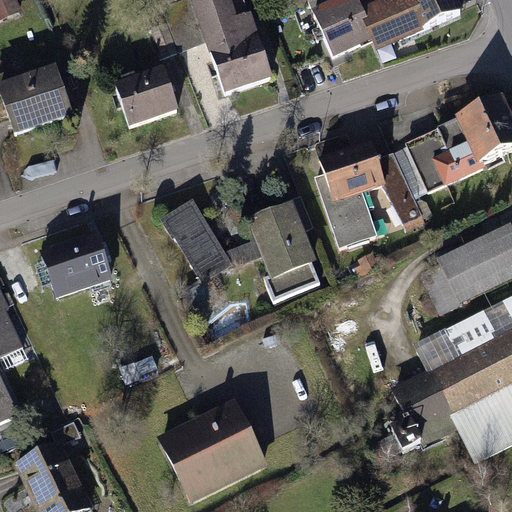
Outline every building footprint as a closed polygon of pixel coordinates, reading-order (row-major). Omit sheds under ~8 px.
[(21,0),(0,0),(0,21),(26,10),(21,0)] [(237,0),(218,0),(201,6),(231,95),(277,79),(257,21),(246,25),(237,0)] [(377,42),(366,19),(357,0),(315,19),(335,61),(377,42)] [(366,19),(377,42),(383,57),(465,20),(455,0),(399,0),(401,3),(366,19)] [(173,31),(155,37),(164,63),(182,57),(173,31)] [(170,72),(121,88),(135,128),(184,112),(170,72)] [(62,74),(3,94),(18,138),(77,118),(62,74)] [(511,105),(509,100),(462,121),(468,135),(457,140),(451,128),(438,134),(450,159),(439,164),(449,187),(511,158),(511,105)] [(395,187),(379,144),(328,162),(332,174),(344,206),(370,196),(395,187)] [(344,206),(332,174),(321,178),(347,249),(385,236),(370,196),(344,206)] [(199,206),(169,224),(208,288),(192,298),(204,318),(232,301),(222,285),(264,260),(253,242),(230,256),(199,206)] [(302,213),(261,227),(279,276),(272,278),(281,303),(329,285),(302,213)] [(511,235),(424,279),(445,321),(511,288),(511,235)] [(102,238),(48,255),(62,298),(116,280),(102,238)] [(0,281),(0,421),(19,412),(0,370),(0,357),(29,344),(0,281)] [(434,377),(405,391),(434,448),(466,433),(482,465),(511,449),(511,306),(421,352),(434,377)] [(241,404),(167,439),(201,509),(274,473),(241,404)] [(66,449),(20,472),(39,511),(90,511),(96,509),(66,449)]
